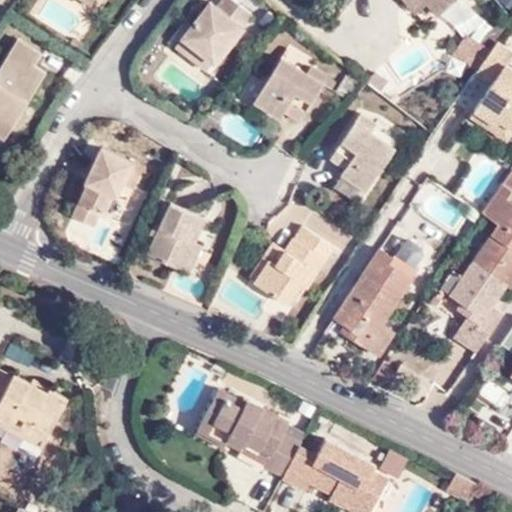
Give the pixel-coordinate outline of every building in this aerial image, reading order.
[(185,29),(217,55),(255,9),(244,0),(221,0),(220,0),(209,0),(206,3),(211,8),(205,13),(201,10),(185,29)] [(410,0),(427,0),(429,2),(441,15),(457,0),(407,0),(409,2),(410,0)] [(418,11),(429,2),(427,0),(410,0),(409,2),(418,11)] [(210,64),(217,55),(185,29),(178,37),(210,64)] [(20,33),(0,64),(0,127),(8,132),(50,67),(37,57),(44,47),(20,33)] [(511,52),(511,48),(498,38),(483,60),(499,71),(492,82),(477,106),(511,129),(511,64),(506,61),(511,52)] [(301,115),(330,71),(314,60),(307,68),(284,51),(255,94),(282,112),(289,105),(301,115)] [(499,71),(483,60),(476,70),(492,82),(499,71)] [(336,84),(346,95),(360,79),(349,69),(336,84)] [(507,139),(511,131),(511,129),(477,106),(471,113),(507,139)] [(369,189),(398,145),(374,129),(380,122),(363,111),(333,156),(348,166),(343,173),(369,189)] [(8,132),(0,127),(0,138),(2,140),(8,132)] [(146,160),(106,139),(88,174),(92,174),(76,207),(94,216),(101,201),(107,203),(116,182),(120,185),(125,173),(137,178),(146,160)] [(484,200),(490,182),(470,174),(463,192),(484,200)] [(511,283),(511,176),(486,214),(500,224),(476,258),(511,283)] [(150,249),(186,266),(196,246),(191,243),(205,214),(173,198),(150,249)] [(281,262),(275,257),(261,280),(289,299),(304,279),(310,283),(337,241),(313,225),(305,236),(301,234),(291,247),(281,262)] [(403,239),(394,251),(414,266),(415,265),(423,253),(422,245),(410,238),(403,239)] [(286,242),(275,257),(281,262),(291,247),(286,242)] [(392,254),(378,243),(334,315),(347,325),(344,328),(376,351),(391,327),(382,319),(416,267),(394,251),(392,254)] [(498,306),(511,284),(511,283),(476,258),(462,277),(456,271),(444,287),(445,288),(449,291),(464,302),(459,307),(470,316),(456,337),(480,353),(507,312),(498,306)] [(442,301),(449,291),(445,288),(434,301),(440,306),(443,301),(442,301)] [(372,381),(390,390),(402,374),(386,361),(372,381)] [(19,373),(0,364),(0,409),(32,426),(35,418),(48,425),(65,392),(49,382),(47,385),(20,371),(19,373)] [(300,439),(306,430),(268,409),(269,406),(239,390),(237,395),(214,382),(194,422),(223,437),(228,428),(241,435),(264,448),(259,458),(283,470),(300,439)] [(0,421),(39,443),(48,425),(35,418),(32,426),(0,409),(0,421)] [(223,437),(194,422),(191,427),(219,443),(223,437)] [(228,428),(223,437),(236,444),(241,435),(228,428)] [(283,470),(281,473),(302,483),(308,473),(316,459),(337,472),(331,486),(353,497),(349,503),(363,511),(365,511),(387,472),(367,460),(370,455),(322,429),(312,446),(300,439),(283,470)] [(235,446),(259,458),(264,448),(241,435),(236,444),(235,446)] [(316,459),(308,473),(331,486),(337,472),(316,459)] [(465,498),(480,479),(458,468),(445,487),(465,498)] [(353,497),(331,486),(328,491),(349,503),(353,497)] [(32,511),(34,510),(18,501),(11,511),(32,511)]
